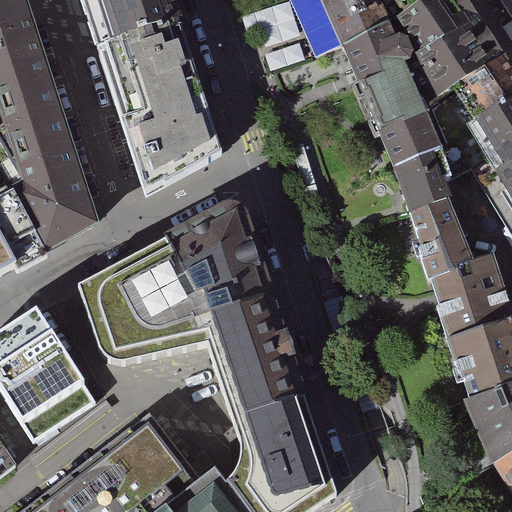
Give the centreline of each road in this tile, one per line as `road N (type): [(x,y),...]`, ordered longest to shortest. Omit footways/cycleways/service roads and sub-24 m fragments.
road 1 (tertiary): [(375,509),(264,166)]
road 2 (residential): [(128,237),(52,0)]
road 3 (tertiary): [(264,166),(207,0)]
road 4 (residential): [(264,166),(128,237)]
road 5 (residential): [(128,237),(0,316)]
